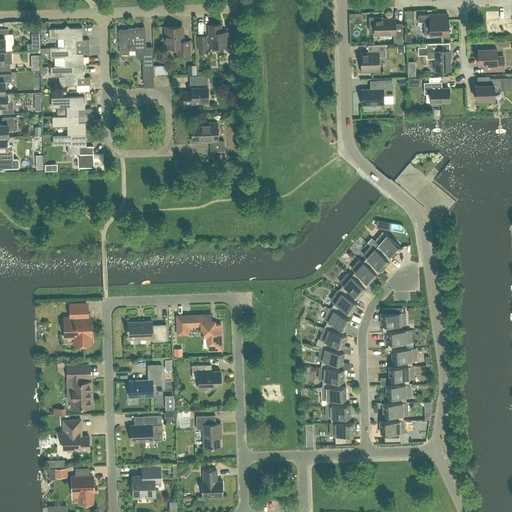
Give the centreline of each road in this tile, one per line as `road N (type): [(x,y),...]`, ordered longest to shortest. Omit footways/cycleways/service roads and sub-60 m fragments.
road 1 (residential): [(113,511),(108,303),(233,300),(242,457)]
road 2 (residential): [(390,186),(423,230),(444,386),(435,450)]
road 3 (residential): [(390,186),(348,147),(341,0)]
road 4 (residential): [(366,452),(361,336),(380,295),(407,271)]
road 5 (residential): [(105,92),(106,137),(121,153),(158,152),(168,139),(167,97),(159,91)]
road 6 (residential): [(103,11),(222,7),(230,0)]
